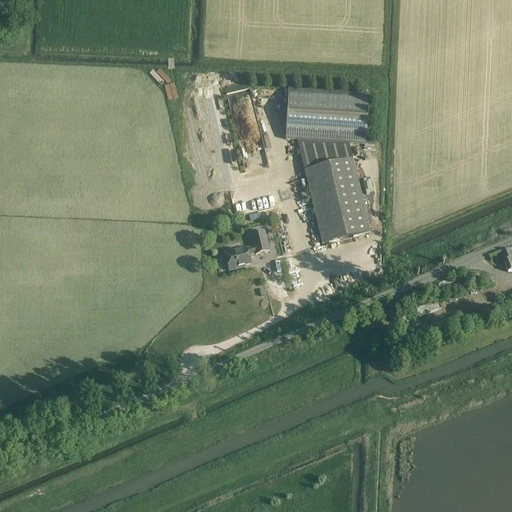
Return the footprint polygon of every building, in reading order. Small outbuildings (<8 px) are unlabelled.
[(369,95),(289,90),(286,141),(366,145),(369,95)] [(353,160),(304,172),(322,246),(370,234),(353,160)] [(254,248),(247,250),(247,249),(225,255),(229,272),(239,270),(238,268),(251,265),(249,256),(255,255),(256,256),(269,253),(264,233),(251,236),(254,248)] [(500,252),(502,258),(508,272),(511,270),(511,258),(509,249),(500,252)] [(456,317),(418,330),(423,345),(461,332),(456,317)]
